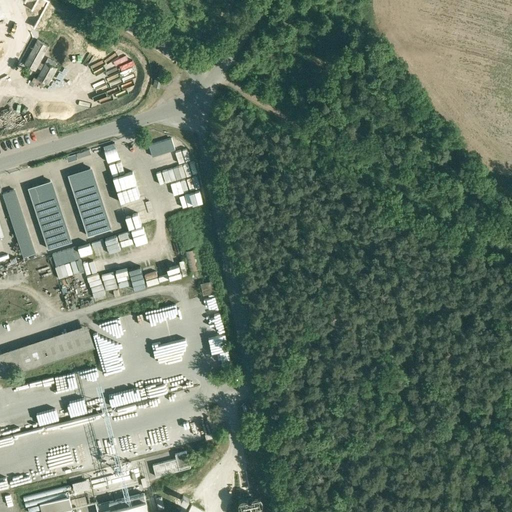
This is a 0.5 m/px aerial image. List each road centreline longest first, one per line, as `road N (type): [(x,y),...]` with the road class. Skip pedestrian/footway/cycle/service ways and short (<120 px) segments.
road 1 (residential): [(191,94),(280,511)]
road 2 (track): [(511,226),(210,68)]
road 3 (unknown): [(0,430),(180,357),(247,356)]
road 4 (residential): [(191,94),(133,121),(0,159)]
road 5 (residential): [(68,0),(172,48),(198,75)]
